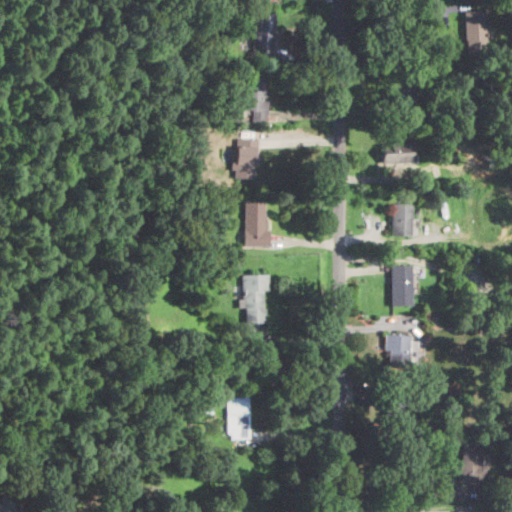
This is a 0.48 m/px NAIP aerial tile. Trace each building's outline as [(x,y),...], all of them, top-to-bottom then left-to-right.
[(155,18),(146,18),(145,10),(155,10),(155,18)] [(486,27),(486,40),(486,55),(467,56),(466,40),(465,40),(464,11),(485,11),(486,27)] [(273,58),(252,58),(252,38),(255,38),(255,13),(273,13),(273,58)] [(266,76),(265,99),(269,99),(268,123),(253,122),(253,110),(244,110),(244,105),(239,104),(238,123),(222,122),(222,105),(229,105),(230,89),(238,90),(238,80),(244,80),(244,75),(266,76)] [(413,76),(413,90),(419,89),(419,103),(407,103),(407,114),(391,114),(391,104),(394,103),(393,77),(413,76)] [(459,127),(459,140),(449,140),(450,127),(459,127)] [(257,147),(257,163),(253,164),(253,179),(234,178),(235,170),(230,170),(230,162),(234,162),(236,139),(257,140),(257,147)] [(394,164),(381,164),(380,143),(408,142),(409,163),(394,164)] [(195,183),(188,184),(187,177),(194,176),(195,183)] [(416,201),(416,191),(422,191),(422,185),(430,185),(431,200),(416,201)] [(263,202),(263,218),(266,218),(266,230),(268,230),(268,246),(243,246),(243,202),(263,202)] [(410,235),(391,236),(391,204),(409,204),(410,235)] [(159,239),(159,249),(149,249),(149,238),(159,239)] [(411,304),(390,305),(389,265),(409,264),(411,304)] [(262,290),(263,308),(265,308),(265,323),(244,323),(244,308),(237,308),(237,299),(242,299),(241,275),(267,274),(267,290),(262,290)] [(201,288),(201,296),(192,296),(192,288),(201,288)] [(185,342),(173,343),(172,332),(184,331),(185,342)] [(407,365),(407,368),(388,367),(389,335),(408,336),(407,365)] [(207,348),(206,348),(206,339),(227,339),(227,347),(207,348)] [(270,369),(270,370),(251,369),(252,359),(271,360),(270,369)] [(214,396),(211,414),(201,412),(204,395),(214,396)] [(235,439),(227,440),(226,397),(248,396),(249,439),(235,439)] [(390,429),(385,429),(385,400),(405,400),(404,429),(390,429)] [(485,482),(485,486),(457,482),(462,446),(483,449),(481,459),(488,460),(485,482)] [(60,483),(55,493),(50,490),(55,480),(60,483)] [(492,488),(491,497),(483,497),(484,488),(492,488)] [(9,500),(7,506),(17,510),(18,505),(23,507),(21,511),(0,511),(0,503),(3,496),(10,499),(9,500)] [(64,511),(54,503),(46,511),(64,511)]
